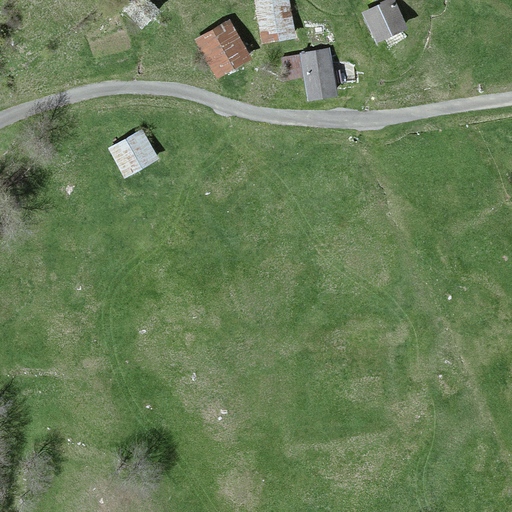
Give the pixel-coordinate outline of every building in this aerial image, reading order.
[(288,1),(255,4),(256,45),(290,43),(288,1)] [(390,5),(359,18),(371,45),(404,34),(390,5)] [(227,26),(189,37),(207,79),(245,60),(227,26)] [(325,58),(295,65),(299,107),(329,103),(325,58)] [(143,133),(110,151),(126,180),(159,162),(143,133)]
